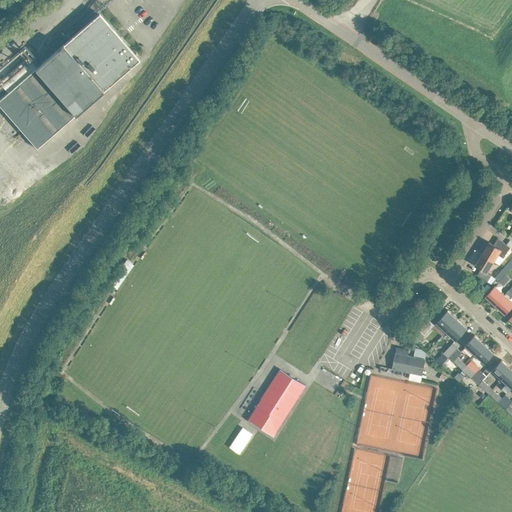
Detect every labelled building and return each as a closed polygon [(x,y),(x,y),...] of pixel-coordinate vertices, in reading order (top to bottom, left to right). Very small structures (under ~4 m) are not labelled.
[(0,83),(8,92),(0,98),(0,106),(36,148),(139,59),(99,13),(36,67),(28,57),(0,81),(0,83)] [(37,173),(46,165),(40,159),(31,167),(37,173)] [(490,243),(482,254),(494,262),(495,261),(500,265),(504,259),(510,249),(500,240),(499,239),(495,246),(490,243)] [(491,275),(487,273),(494,262),(482,254),(475,265),(481,269),(477,276),(487,282),(491,275)] [(506,275),(508,273),(504,268),(495,278),(499,282),(506,275)] [(506,275),(499,282),(503,286),(510,279),(506,275)] [(495,305),(505,295),(495,286),(485,296),(495,305)] [(511,287),(505,295),(495,305),(505,314),(511,306),(511,301),(509,299),(511,295),(511,287)] [(446,332),(457,320),(448,311),(436,323),(446,332)] [(457,320),(446,332),(456,341),(467,328),(457,320)] [(417,344),(425,336),(435,325),(430,321),(420,332),(418,330),(411,338),(417,344)] [(475,354),(484,344),(475,335),(466,345),(475,354)] [(448,357),(458,347),(454,343),(437,361),(444,367),(447,364),(444,362),(448,357)] [(484,344),(475,354),(485,363),(494,353),(484,344)] [(413,357),(408,356),(409,350),(397,347),(392,369),(409,372),(408,379),(420,382),(426,355),(414,352),(413,357)] [(462,369),(466,364),(458,356),(462,351),(458,347),(448,357),(449,357),(462,369)] [(502,379),(511,369),(502,360),(492,371),(502,379)] [(480,369),(476,373),(466,364),(462,369),(475,381),(484,372),(480,369)] [(269,395),(265,393),(251,414),(270,427),(267,432),(273,436),(306,385),(280,369),(273,380),(277,382),(269,395)] [(511,369),(502,379),(506,383),(501,389),(507,394),(511,387),(511,369)] [(459,381),(463,377),(458,372),(454,377),(459,381)] [(483,380),(487,376),(484,372),(475,381),(479,385),(489,394),(493,389),(483,380)] [(502,406),(510,398),(506,395),(503,398),(493,389),(489,394),(502,406)] [(511,415),(511,406),(511,405),(511,403),(511,400),(510,398),(502,406),(511,415)] [(386,462),(389,451),(365,446),(367,436),(363,436),(361,444),(360,443),(357,458),(366,460),(368,452),(375,453),(373,459),(386,462)]
